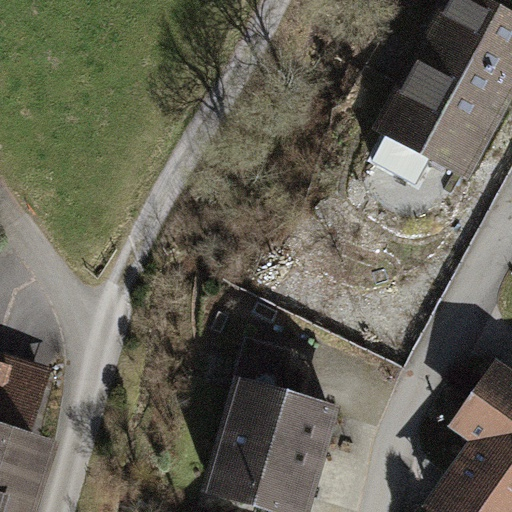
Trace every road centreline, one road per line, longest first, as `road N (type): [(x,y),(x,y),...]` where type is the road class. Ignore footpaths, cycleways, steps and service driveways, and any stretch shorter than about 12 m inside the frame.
road 1 (track): [(284,0),(160,187),(99,346),(0,213)]
road 2 (residential): [(511,226),(392,511)]
road 3 (residential): [(70,511),(99,346)]
